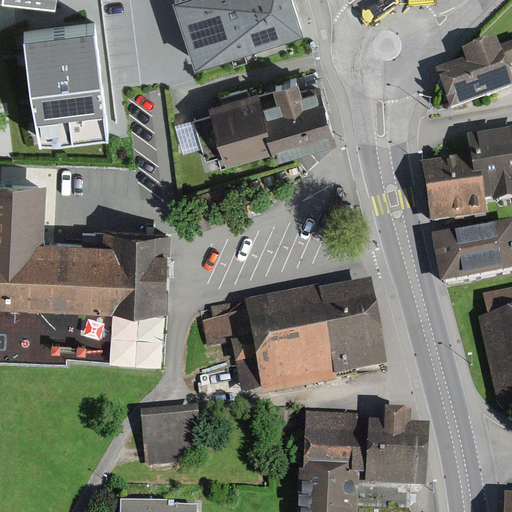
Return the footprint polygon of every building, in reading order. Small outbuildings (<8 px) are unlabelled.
[(303,23),(295,0),(177,0),(197,58),(303,23)] [(95,11),(27,18),(41,140),(109,132),(95,11)] [(473,70),(445,81),(457,111),(511,88),(511,73),(511,71),(511,70),(511,48),(506,51),(503,43),(468,57),(473,70)] [(317,78),(208,111),(225,167),(334,134),(317,78)] [(476,161),(483,202),(511,196),(511,137),(473,144),(476,161)] [(485,213),(483,202),(476,161),(432,169),(441,220),(485,213)] [(49,186),(0,183),(0,303),(170,311),(174,234),(111,232),(111,241),(47,238),(49,186)] [(511,231),(442,247),(451,285),(511,271),(511,231)] [(393,370),(376,285),(206,318),(211,344),(237,339),(248,398),(393,370)] [(511,293),(487,299),(510,411),(511,410),(511,293)] [(201,411),(144,417),(149,463),(205,458),(201,411)] [(356,470),(353,511),(407,511),(409,491),(419,491),(421,437),(407,437),(407,422),(309,418),(307,468),(356,470)] [(305,511),(353,511),(356,470),(307,468),(305,511)]
